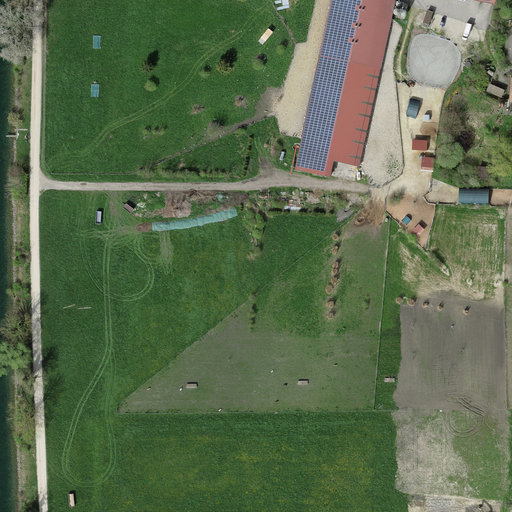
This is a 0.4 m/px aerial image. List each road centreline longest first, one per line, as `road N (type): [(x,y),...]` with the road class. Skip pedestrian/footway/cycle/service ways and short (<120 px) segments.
road 1 (track): [(37,0),(44,511)]
road 2 (track): [(34,184),(289,187)]
road 3 (track): [(416,0),(398,61),(410,187)]
